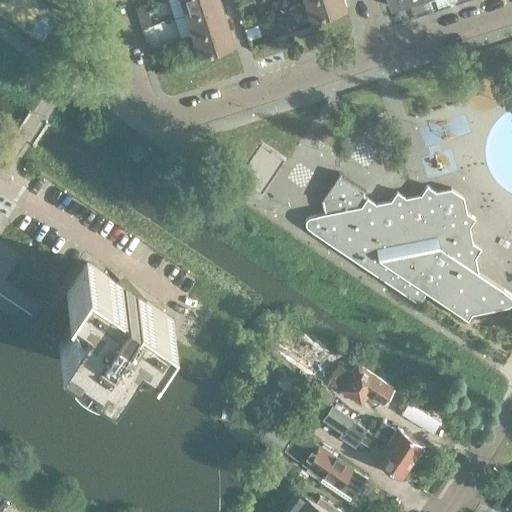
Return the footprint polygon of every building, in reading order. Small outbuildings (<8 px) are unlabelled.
[(221,2),(220,0),(180,0),(185,13),(221,2)] [(346,7),(343,0),(304,0),(310,18),(346,7)] [(227,22),(221,2),(185,13),(192,33),(227,22)] [(234,43),(227,22),(192,33),(198,54),(234,43)] [(481,246),(469,238),(472,235),(471,230),(467,229),(475,216),(464,209),(462,197),(463,195),(451,186),(449,188),(437,191),(426,184),(419,194),(407,197),(396,190),(389,201),(377,203),(367,196),(364,196),(363,191),(366,190),(339,172),(321,199),(322,199),(325,212),(310,215),(308,216),(307,217),(306,217),(306,218),(305,219),(305,220),(305,221),(305,223),(305,225),(306,226),(307,227),(418,301),(426,289),(467,317),(472,309),(507,303),(508,303),(509,302),(510,301),(511,300),(511,299),(511,297),(511,295),(511,294),(510,293),(509,292),(476,269),(473,257),(481,246)] [(173,319),(144,300),(142,303),(132,297),(134,293),(125,287),(123,291),(113,284),(115,281),(86,261),(66,292),(70,295),(71,295),(71,296),(72,298),(72,299),(73,302),(74,303),(75,304),(76,305),(80,308),(58,341),(71,350),(70,353),(72,356),(74,358),(77,361),(81,364),(85,366),(88,368),(91,369),(95,370),(97,367),(111,376),(133,343),(136,346),(138,347),(140,347),(145,346),(147,346),(148,347),(149,348),(153,350),(173,319)] [(304,387),(333,347),(286,315),(260,352),(277,364),(276,366),(304,387)] [(393,387),(356,362),(350,372),(338,363),(327,380),(361,403),(368,392),(383,402),(393,387)] [(378,436),(366,428),(370,421),(344,403),(343,406),(325,394),(312,413),(322,419),(327,412),(361,435),(359,437),(372,446),(369,449),(378,455),(376,458),(402,475),(413,459),(378,436)] [(423,443),(397,425),(395,429),(383,421),(376,431),(380,434),(378,436),(413,459),(423,443)] [(302,431),(288,452),(304,463),(301,469),(335,492),(338,486),(352,466),(330,450),(330,448),(323,443),(321,444),(302,431)] [(332,511),(297,488),(285,507),(292,511),(339,511),(334,508),(332,511)]
